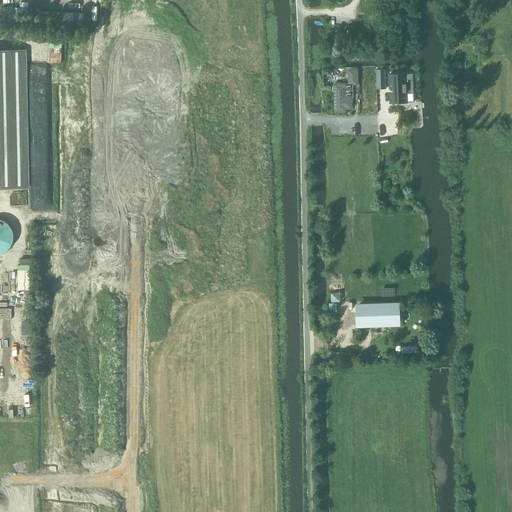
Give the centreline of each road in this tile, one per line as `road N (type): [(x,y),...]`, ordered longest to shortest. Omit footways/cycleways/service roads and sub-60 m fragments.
road 1 (track): [(131,511),(138,17),(120,3),(91,0)]
road 2 (unclassified): [(312,511),(298,0)]
